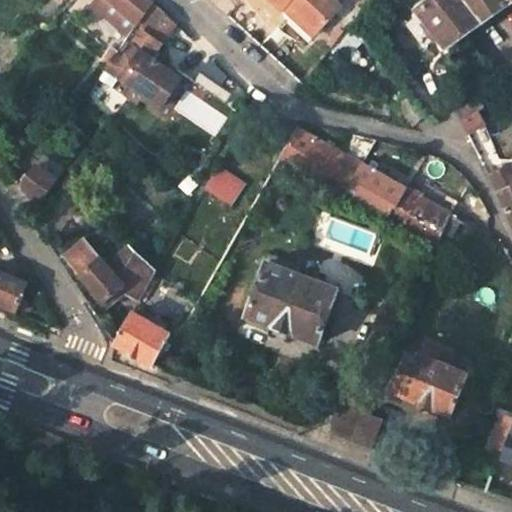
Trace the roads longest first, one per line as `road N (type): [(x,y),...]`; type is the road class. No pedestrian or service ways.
road 1 (residential): [(511,247),(464,154),(287,103),(176,0)]
road 2 (primary): [(435,511),(72,373)]
road 3 (primary): [(66,390),(381,511)]
road 4 (residential): [(0,203),(83,333),(72,373)]
